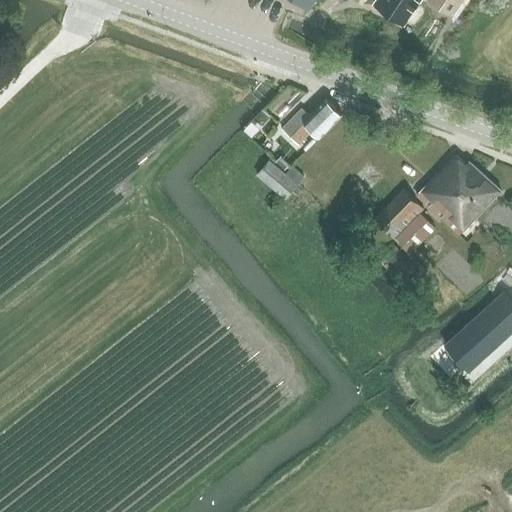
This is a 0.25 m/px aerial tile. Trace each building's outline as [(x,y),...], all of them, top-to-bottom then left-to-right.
[(296,0),(310,8),(314,0),(296,0)] [(376,0),(375,3),(405,22),(419,0),(376,0)] [(320,138),(342,115),(325,98),(309,115),(301,108),(281,129),(299,145),(312,131),(320,138)] [(459,236),(502,189),(470,159),(466,163),(455,153),(416,196),(459,236)] [(284,171),(290,164),(281,155),(274,162),(269,158),(256,175),(286,199),(305,175),(292,165),(286,173),(284,171)] [(403,189),(375,217),(373,219),(394,239),(393,240),(409,255),(436,227),(421,213),(425,209),(403,189)] [(511,297),(505,289),(445,343),(469,370),(511,331),(511,297)]
